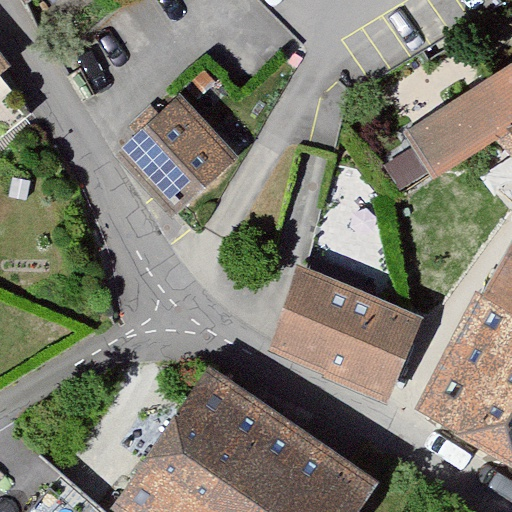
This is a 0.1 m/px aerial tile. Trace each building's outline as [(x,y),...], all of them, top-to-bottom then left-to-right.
[(33,0),(44,15),(65,0),(33,0)] [(0,63),(0,138),(27,118),(9,95),(19,87),(0,63)] [(203,99),(217,86),(204,72),(190,85),(203,99)] [(511,96),(415,151),(442,197),(511,157),(511,279),(433,415),(511,461),(511,96)] [(180,102),(126,155),(181,211),(235,158),(180,102)] [(439,330),(309,281),(276,368),(407,417),(439,330)] [(389,511),(400,497),(224,380),(136,511),(389,511)]
